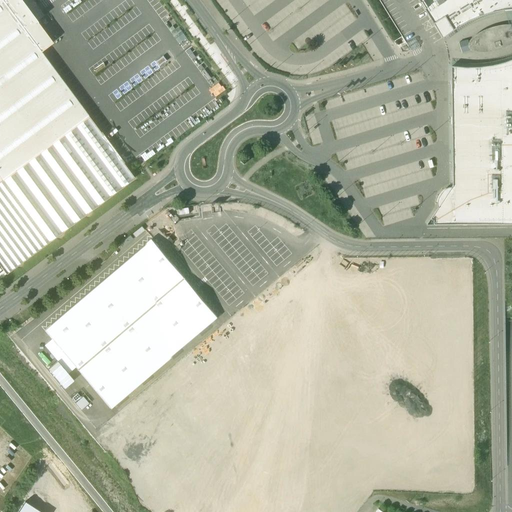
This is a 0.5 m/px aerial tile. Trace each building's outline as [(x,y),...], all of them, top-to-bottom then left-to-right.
[(0,0),(0,176),(2,180),(87,118),(41,52),(53,43),(34,18),(21,0),(0,0)] [(511,0),(419,0),(443,38),(458,27),(469,21),(475,18),(481,16),(493,12),(506,10),(511,9),(511,0)] [(468,46),(469,49),(472,51),(476,52),(480,52),(486,52),(492,51),(497,50),(504,48),(510,45),(511,43),(511,27),(511,24),(509,24),(506,24),(500,24),(491,26),(484,29),(477,31),(473,35),(470,37),(468,40),(468,42),(468,46)] [(469,51),(466,40),(459,42),(462,53),(469,51)] [(174,58),(168,51),(164,54),(169,61),(174,58)] [(511,60),(506,62),(493,66),(481,67),(468,68),(452,66),(454,185),(453,185),(452,187),(450,187),(448,188),(447,188),(445,189),(444,191),(439,198),(438,200),(438,203),(438,205),(439,207),(438,209),(427,225),(511,223),(511,60)] [(131,179),(87,118),(2,180),(0,181),(0,270),(1,273),(131,179)] [(125,143),(120,146),(124,153),(129,150),(125,143)] [(104,407),(216,319),(154,241),(42,329),(104,407)] [(17,511),(39,511),(24,502),(17,511)]
